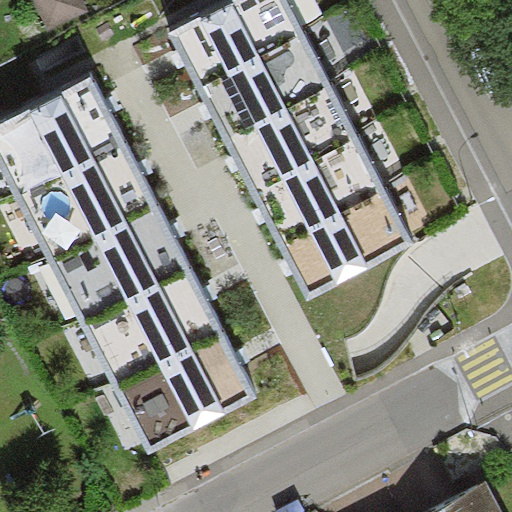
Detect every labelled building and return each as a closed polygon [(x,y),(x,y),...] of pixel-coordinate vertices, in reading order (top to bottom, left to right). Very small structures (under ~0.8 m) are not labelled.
[(314,43),(292,0),(237,0),(158,40),(191,106),(314,43)] [(314,43),(191,106),(220,162),(343,98),(314,43)] [(130,147),(95,80),(0,128),(0,198),(5,209),(130,147)] [(220,162),(247,214),(370,151),(343,98),(220,162)] [(130,147),(5,209),(39,275),(163,213),(130,147)] [(370,151),(247,214),(272,265),(397,205),(370,151)] [(397,205),(272,265),(301,325),(426,264),(397,205)] [(39,275),(75,343),(197,279),(163,213),(39,275)] [(197,279),(75,343),(110,408),(233,345),(197,279)] [(233,345),(110,408),(145,475),(268,412),(233,345)] [(402,507),(404,511),(511,511),(488,465),(405,505),(402,507)] [(404,511),(402,507),(405,505),(404,502),(383,511),(404,511)]
